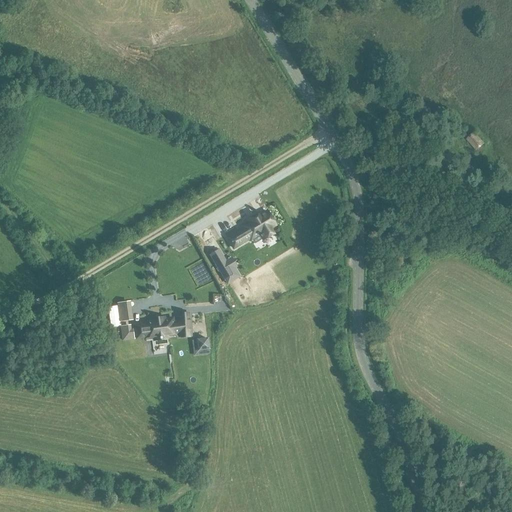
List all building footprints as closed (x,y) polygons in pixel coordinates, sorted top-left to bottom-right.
[(467,140),(477,152),(485,145),(474,133),(467,140)] [(244,228),(228,238),(234,248),(250,238),(251,240),(260,235),(263,240),(273,234),(270,229),(276,225),(267,211),(259,217),(257,215),(258,217),(253,220),(252,218),(248,221),(249,222),(243,226),(244,228)] [(210,217),(212,225),(221,222),(218,214),(210,217)] [(219,277),(202,243),(206,241),(201,231),(210,227),(208,222),(169,242),(194,290),(219,277)] [(234,267),(230,260),(226,262),(218,250),(211,255),(228,283),(239,276),(234,268),(234,267)] [(253,252),(236,260),(239,267),(256,260),(253,252)] [(144,323),(144,324),(135,325),(137,339),(146,338),(146,339),(154,338),(154,340),(167,339),(167,336),(175,335),(175,334),(179,333),(179,337),(191,336),(190,314),(178,314),(179,322),(173,323),(173,319),(165,320),(164,318),(160,318),(160,320),(156,320),(156,319),(152,319),(152,322),(144,323)] [(196,339),(198,351),(210,350),(208,338),(196,339)]
